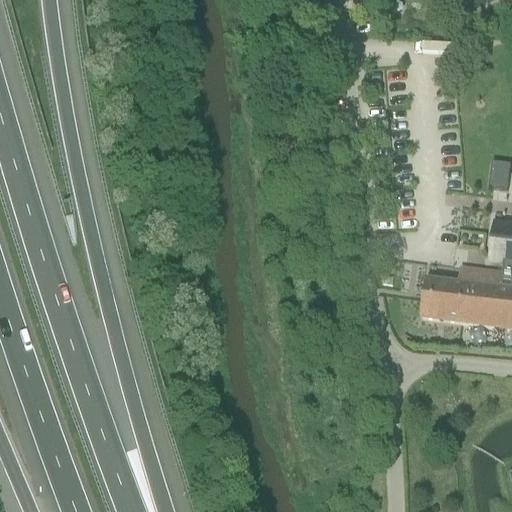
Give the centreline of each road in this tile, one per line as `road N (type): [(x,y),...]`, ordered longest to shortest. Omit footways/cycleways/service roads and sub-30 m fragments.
road 1 (motorway): [(155,511),(79,189),(51,0)]
road 2 (motorway): [(130,511),(0,116)]
road 3 (unclassified): [(344,0),(370,333),(402,379)]
road 4 (motorway): [(0,294),(74,511)]
road 5 (unclassified): [(395,511),(390,408),(402,379)]
